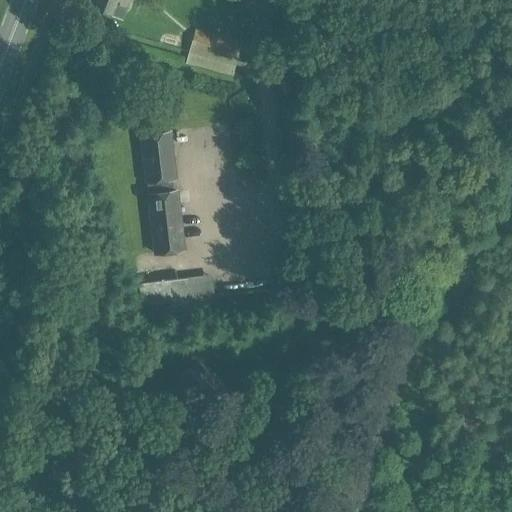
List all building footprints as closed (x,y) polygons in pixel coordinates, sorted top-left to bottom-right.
[(112,15),(118,0),(97,0),(95,8),(112,15)] [(234,65),(239,44),(195,32),(190,52),(234,65)] [(147,181),(174,178),(169,132),(142,135),(147,181)] [(154,250),(181,247),(175,191),(148,194),(154,250)] [(140,304),(187,299),(185,279),(138,283),(140,304)]
